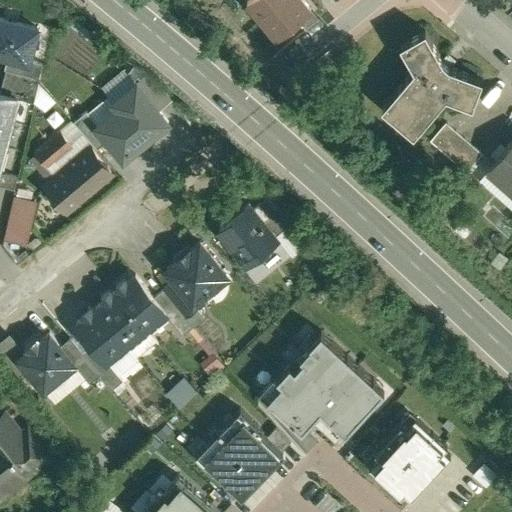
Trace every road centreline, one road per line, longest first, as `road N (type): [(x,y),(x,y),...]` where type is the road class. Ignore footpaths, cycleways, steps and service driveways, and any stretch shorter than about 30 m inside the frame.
road 1 (secondary): [(113,0),(511,353)]
road 2 (residential): [(20,290),(195,136)]
road 3 (residential): [(283,507),(328,456),(390,511)]
